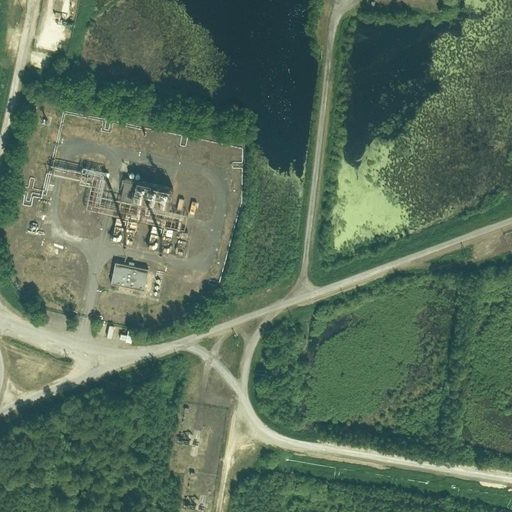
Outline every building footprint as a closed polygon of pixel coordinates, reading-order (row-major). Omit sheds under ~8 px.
[(171,200),(173,187),(123,181),(121,200),(162,204),(163,199),(171,200)] [(176,209),(194,214),(198,202),(179,197),(176,209)] [(110,283),(144,288),(147,266),(113,262),(110,283)] [(97,335),(108,336),(109,323),(98,322),(97,335)] [(132,342),(134,330),(128,329),(125,340),(132,342)]
